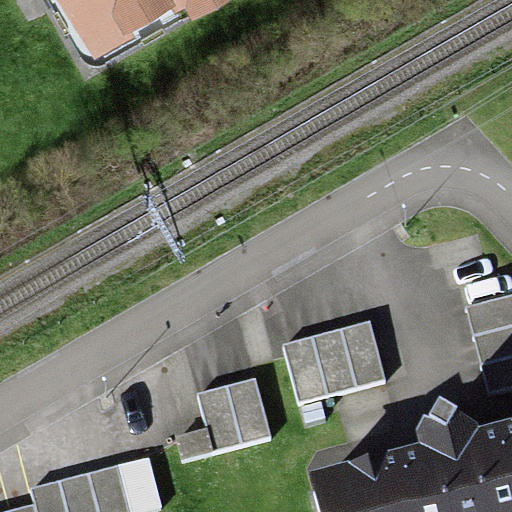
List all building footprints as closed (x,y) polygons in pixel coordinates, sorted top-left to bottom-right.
[(75,0),(98,40),(169,0),(75,0)] [(511,300),(468,309),(486,392),(511,386),(511,300)] [(366,328),(285,350),(302,412),(383,390),(366,328)] [(256,382),(192,401),(208,456),(272,437),(256,382)] [(511,511),(511,437),(317,487),(323,511),(511,511)] [(129,511),(119,470),(0,499),(0,511),(129,511)]
